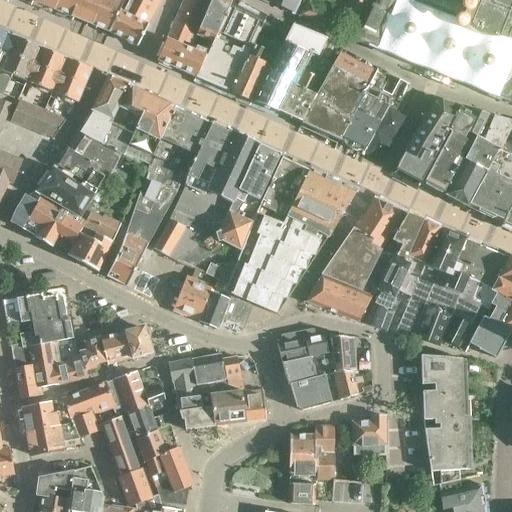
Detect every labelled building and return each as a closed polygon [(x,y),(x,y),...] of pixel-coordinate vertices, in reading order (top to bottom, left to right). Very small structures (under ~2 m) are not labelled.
[(32,0),(32,1),(53,9),(57,0),(32,0)] [(81,20),(88,0),(57,0),(53,9),(81,20)] [(88,0),(81,20),(108,31),(124,0),(88,0)] [(124,0),(108,31),(137,46),(160,0),(124,0)] [(187,47),(207,0),(182,0),(157,61),(196,77),(205,55),(187,47)] [(207,0),(187,47),(205,55),(205,57),(206,58),(231,0),(207,0)] [(205,57),(205,55),(196,77),(228,91),(237,73),(240,74),(246,61),(248,62),(250,57),(261,62),(267,52),(252,45),(265,16),(234,0),(231,0),(206,58),(205,57)] [(299,0),(265,0),(293,13),(299,0)] [(338,12),(328,8),(308,0),(306,0),(299,15),(330,28),(338,12)] [(365,18),(372,3),(372,2),(368,0),(330,0),(328,8),(338,12),(339,9),(341,10),(365,18)] [(511,102),(511,0),(464,0),(461,8),(459,14),(423,0),(380,0),(378,6),(372,3),(365,18),(354,39),(373,47),(372,49),(427,68),(425,75),(444,83),(447,76),(511,103),(511,102)] [(464,0),(440,0),(461,8),(464,0)] [(252,45),(267,52),(271,42),(278,45),(285,26),(265,16),(252,45)] [(316,59),(326,39),(292,25),(291,28),(282,47),(272,67),(269,72),(267,71),(252,102),(279,112),(307,55),(316,59)] [(0,69),(13,37),(0,31),(0,69)] [(0,70),(26,81),(40,48),(13,37),(0,69),(0,70)] [(334,44),(326,39),(316,59),(307,55),(279,112),(301,122),(333,64),(325,61),(334,44)] [(282,47),(278,45),(271,42),(267,52),(261,62),(250,57),(248,62),(246,61),(240,74),(237,73),(228,91),(252,102),(267,71),(269,72),(272,67),(282,47)] [(40,48),(26,81),(52,92),(66,59),(40,48)] [(339,140),(374,73),(376,67),(343,50),(339,53),(333,64),(301,122),(339,140)] [(66,59),(52,92),(77,103),(91,69),(66,59)] [(384,78),(374,73),(339,140),(363,152),(382,118),(389,106),(395,109),(408,85),(398,79),(390,95),(378,89),(384,78)] [(90,110),(77,132),(91,140),(99,143),(106,146),(112,131),(109,129),(129,87),(108,77),(90,110)] [(112,131),(106,146),(121,154),(123,156),(126,152),(149,164),(174,107),(129,87),(109,129),(112,131)] [(0,99),(0,126),(1,127),(7,112),(11,104),(4,101),(0,99)] [(19,124),(28,104),(18,100),(10,120),(19,124)] [(396,168),(422,182),(458,112),(457,111),(460,106),(438,100),(435,100),(433,102),(413,136),(396,168)] [(39,109),(28,104),(19,124),(31,129),(39,109)] [(458,112),(422,182),(446,195),(487,114),(460,106),(457,111),(458,112)] [(212,125),(174,107),(149,164),(135,203),(143,206),(167,153),(162,151),(166,142),(178,147),(175,154),(169,166),(161,186),(176,192),(184,175),(187,176),(200,148),(204,141),(212,125)] [(31,129),(42,134),(50,113),(39,109),(31,129)] [(65,120),(50,113),(42,134),(53,138),(65,120)] [(487,114),(446,195),(467,206),(498,148),(483,141),(493,115),(487,114)] [(511,125),(511,120),(493,115),(483,141),(498,148),(511,156),(511,154),(511,137),(507,135),(511,125)] [(231,133),(212,125),(204,141),(200,148),(187,176),(184,187),(204,196),(206,190),(208,186),(197,180),(205,165),(214,169),(231,133)] [(91,163),(99,143),(91,140),(77,132),(66,148),(91,163)] [(258,146),(232,134),(208,186),(206,190),(204,196),(184,187),(169,220),(185,227),(177,244),(184,248),(179,257),(219,234),(228,212),(233,202),(258,146)] [(135,203),(134,208),(148,214),(161,186),(169,166),(175,154),(178,147),(166,142),(162,151),(167,153),(143,206),(135,203)] [(101,145),(99,143),(91,163),(90,164),(111,174),(114,168),(121,154),(106,146),(101,145)] [(253,222),(256,214),(253,211),(279,156),(258,146),(233,202),(228,212),(253,222)] [(81,179),(84,174),(85,172),(90,164),(91,163),(66,148),(56,165),(70,174),(81,179)] [(511,154),(511,156),(498,148),(467,206),(468,207),(505,223),(511,207),(511,154)] [(0,151),(0,178),(1,179),(10,156),(0,151)] [(1,179),(8,182),(12,183),(22,160),(10,156),(1,179)] [(282,157),(259,208),(274,215),(285,219),(309,170),(282,157)] [(54,168),(35,192),(40,196),(62,208),(80,219),(94,194),(100,185),(102,187),(108,178),(109,178),(111,174),(90,164),(85,172),(84,174),(89,176),(82,186),(54,168)] [(131,177),(114,168),(111,174),(109,178),(126,187),(131,177)] [(316,233),(327,238),(328,239),(356,191),(309,170),(285,219),(282,225),(281,227),(292,233),(297,223),(305,227),(303,232),(314,238),(316,233)] [(8,182),(1,179),(0,178),(0,191),(4,193),(8,182)] [(148,214),(134,208),(125,233),(148,244),(176,192),(161,186),(148,214)] [(25,224),(38,232),(42,225),(49,230),(62,208),(40,196),(37,203),(24,195),(16,210),(10,222),(22,229),(25,224)] [(375,198),(354,229),(373,241),(371,245),(382,250),(377,258),(390,263),(394,256),(388,253),(393,242),(392,241),(407,214),(375,198)] [(42,225),(38,232),(35,237),(52,247),(58,235),(73,243),(82,228),(85,222),(80,219),(62,208),(49,230),(42,225)] [(82,228),(112,242),(120,225),(103,216),(102,219),(92,214),(93,212),(87,208),(80,219),(85,222),(82,228)] [(228,212),(219,234),(222,242),(224,243),(240,251),(253,222),(228,212)] [(277,315),(327,238),(316,233),(314,238),(303,232),(305,227),(297,223),(292,233),(281,227),(282,225),(256,214),(253,222),(240,251),(236,261),(226,284),(223,292),(231,295),(251,304),(277,315)] [(405,261),(423,221),(407,214),(392,241),(393,242),(388,253),(394,256),(405,261)] [(153,248),(176,262),(179,257),(184,248),(177,244),(185,227),(169,220),(153,248)] [(419,276),(440,229),(423,221),(405,261),(394,256),(390,263),(373,295),(372,294),(368,302),(394,310),(400,299),(394,297),(407,269),(415,273),(411,280),(416,283),(419,276)] [(98,272),(112,242),(82,228),(73,243),(66,255),(98,272)] [(373,295),(390,263),(377,258),(382,250),(371,245),(373,241),(354,229),(322,276),(347,285),(372,294),(373,295)] [(409,299),(394,334),(415,336),(439,346),(442,339),(458,348),(480,306),(487,310),(490,304),(497,293),(492,291),(493,289),(466,277),(452,271),(466,239),(440,229),(419,276),(409,299)] [(148,244),(125,233),(121,244),(142,255),(148,244)] [(222,242),(219,234),(179,257),(176,262),(190,267),(191,268),(224,243),(222,242)] [(452,271),(466,277),(481,245),(466,239),(452,271)] [(142,255),(121,244),(118,252),(106,276),(126,286),(142,255)] [(498,280),(509,258),(481,245),(466,277),(493,289),(488,286),(492,277),(498,280)] [(488,286),(493,289),(492,291),(497,293),(490,304),(495,306),(493,311),(495,312),(502,307),(511,313),(511,255),(509,258),(498,280),(492,277),(488,286)] [(210,263),(205,274),(226,284),(236,261),(230,258),(228,262),(224,270),(210,263)] [(191,268),(190,267),(172,312),(198,322),(209,293),(212,287),(196,281),(199,271),(191,268)] [(306,301),(332,312),(347,285),(322,276),(306,301)] [(332,312),(357,321),(368,302),(372,294),(347,285),(332,312)] [(234,334),(238,326),(221,319),(226,308),(229,300),(209,293),(198,322),(216,329),(234,334)] [(41,295),(26,297),(17,299),(22,323),(31,320),(46,318),(47,319),(47,320),(63,317),(60,299),(56,296),(42,298),(41,295)] [(231,295),(229,300),(226,308),(246,316),(251,304),(231,295)] [(7,326),(22,323),(17,299),(3,301),(7,326)] [(394,310),(368,302),(357,321),(380,329),(386,331),(394,310)] [(495,312),(493,311),(488,318),(483,316),(469,342),(480,347),(479,348),(496,357),(510,330),(511,330),(511,313),(502,307),(495,312)] [(221,319),(238,326),(242,328),(246,316),(226,308),(221,319)] [(46,318),(31,320),(33,330),(23,332),(25,344),(28,344),(29,347),(56,343),(56,341),(71,339),(68,319),(63,317),(47,320),(47,319),(46,318)] [(124,332),(132,359),(151,353),(145,330),(140,328),(124,332)] [(25,344),(23,332),(18,334),(20,343),(10,344),(15,369),(32,366),(29,347),(28,344),(25,344)] [(107,365),(132,359),(124,332),(100,338),(106,362),(107,365)] [(306,347),(307,353),(312,353),(312,357),(326,354),(324,334),(295,340),(297,349),(306,347)] [(352,338),(329,337),(332,371),(354,371),(352,338)] [(80,353),(85,371),(96,368),(95,365),(106,362),(100,338),(87,342),(85,346),(86,351),(80,353)] [(297,349),(295,340),(277,343),(283,363),(308,358),(307,353),(306,347),(297,349)] [(55,369),(60,368),(59,361),(56,343),(29,347),(32,366),(34,375),(56,370),(55,369)] [(59,361),(60,368),(55,369),(56,370),(34,375),(36,388),(87,378),(85,371),(80,353),(75,355),(75,358),(68,360),(59,361)] [(224,373),(221,361),(220,354),(191,360),(197,396),(209,395),(228,392),(224,373)] [(431,384),(431,391),(434,391),(434,396),(462,395),(460,359),(421,356),(422,385),(431,384)] [(245,421),(265,419),(262,391),(243,392),(236,358),(221,361),(224,373),(228,392),(241,389),(242,392),(241,392),(245,421)] [(289,385),(290,385),(308,379),(308,380),(314,378),(308,358),(283,363),(289,385)] [(197,396),(191,360),(168,365),(171,382),(172,382),(176,398),(197,396)] [(36,388),(34,375),(32,366),(15,369),(20,399),(37,396),(36,388)] [(113,380),(114,381),(123,403),(127,414),(148,406),(164,400),(161,388),(143,395),(136,372),(113,380)] [(333,372),(339,400),(357,394),(352,372),(333,372)] [(324,376),(314,378),(308,380),(308,379),(290,385),(296,408),(300,410),(331,402),(324,376)] [(62,399),(66,411),(69,420),(70,419),(83,414),(90,412),(92,416),(123,403),(114,381),(105,384),(104,383),(62,399)] [(210,405),(213,425),(223,424),(245,421),(242,395),(241,392),(242,392),(241,389),(228,392),(209,395),(210,405)] [(434,396),(434,391),(431,391),(423,391),(424,420),(434,419),(462,418),(463,418),(468,417),(467,398),(462,399),(462,395),(434,396)] [(184,430),(213,425),(210,405),(209,395),(197,396),(176,398),(175,399),(181,419),(183,419),(184,430)] [(69,420),(66,411),(53,413),(51,404),(27,409),(23,415),(26,433),(72,423),(70,419),(69,420)] [(120,417),(127,435),(133,433),(136,439),(157,431),(154,424),(148,406),(127,414),(120,417)] [(384,416),(371,416),(371,422),(352,422),(353,444),(385,444),(384,416)] [(127,436),(127,435),(120,417),(101,424),(121,475),(140,469),(127,436)] [(462,418),(434,419),(434,424),(439,424),(439,429),(425,429),(428,449),(465,444),(463,418),(462,418)] [(81,446),(79,442),(72,423),(26,433),(30,455),(81,446)] [(318,462),(318,473),(318,479),(334,479),(333,426),(314,427),(314,435),(314,462),(318,462)] [(146,462),(152,477),(165,472),(158,455),(165,452),(157,431),(136,439),(144,462),(146,462)] [(289,473),(318,473),(318,462),(314,462),(314,435),(290,435),(289,473)] [(439,486),(459,481),(458,471),(466,471),(465,444),(428,449),(432,477),(433,488),(434,488),(434,487),(439,486)] [(177,447),(165,452),(158,455),(165,472),(173,493),(187,487),(192,485),(177,447)] [(9,448),(1,450),(0,449),(0,476),(14,474),(9,448)] [(165,472),(152,477),(162,507),(183,510),(187,487),(173,493),(165,472)] [(39,479),(36,495),(54,497),(69,499),(71,491),(72,480),(73,473),(39,479)] [(88,483),(72,480),(71,491),(69,499),(67,511),(100,511),(102,498),(101,494),(87,492),(88,483)] [(460,491),(459,481),(439,486),(442,510),(452,508),(452,511),(485,511),(482,485),(460,491)] [(290,484),(290,504),(316,503),(316,483),(290,484)] [(54,497),(36,495),(36,496),(41,497),(38,511),(67,511),(69,499),(54,497)] [(132,511),(133,509),(128,508),(109,505),(103,500),(102,498),(100,511),(132,511)]
